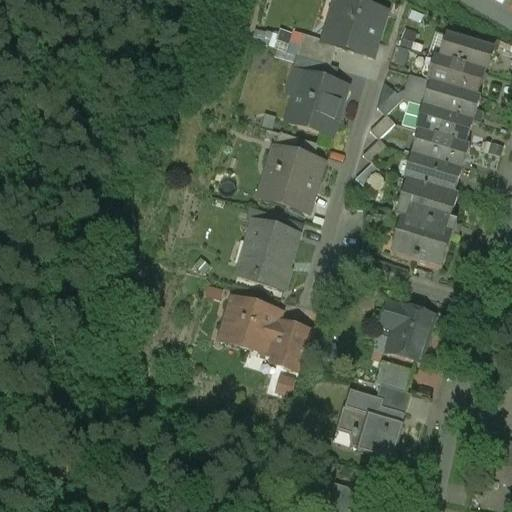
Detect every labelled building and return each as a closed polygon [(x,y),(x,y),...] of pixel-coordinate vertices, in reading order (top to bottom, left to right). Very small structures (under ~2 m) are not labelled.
[(381,15),(333,0),(320,42),(320,44),(333,48),(368,59),(381,15)] [(320,42),(300,37),(294,58),(327,68),(333,48),(320,44),(320,42)] [(492,51),(449,38),(442,62),(442,63),(485,75),(492,51)] [(327,68),(294,58),(290,72),(301,76),(332,86),(337,71),(327,68)] [(485,75),(442,63),(442,62),(435,60),(427,85),(430,86),(481,102),(481,101),(478,100),(485,75)] [(332,86),(301,76),(285,125),(329,139),(345,90),(332,86)] [(481,102),(430,86),(423,110),(473,125),(481,102)] [(393,96),(377,112),(385,121),(386,119),(402,105),(393,96)] [(473,125),(423,110),(415,135),(419,136),(419,135),(466,149),(473,125)] [(385,121),(370,136),(378,144),(394,128),(386,119),(385,121)] [(466,149),(419,135),(419,136),(411,159),(462,174),(469,150),(466,149)] [(316,148),(278,137),(273,151),(311,163),(316,148)] [(379,143),(363,160),(371,168),(372,167),(387,152),(379,143)] [(311,163),(273,151),(257,200),(304,215),(320,166),(311,163)] [(462,174),(411,159),(404,183),(406,184),(407,184),(455,198),(462,174)] [(371,168),(355,183),(364,192),(380,176),(372,167),(371,168)] [(455,198),(407,184),(406,184),(396,220),(402,222),(395,243),(395,244),(391,257),(391,256),(390,258),(441,273),(452,238),(453,238),(457,227),(450,225),(458,198),(455,198)] [(305,228),(280,221),(276,233),(297,240),(301,241),(305,228)] [(276,233),(253,226),(236,279),(284,294),(290,273),(287,272),(297,240),(276,233)] [(276,316),(235,304),(225,338),(261,349),(263,341),(272,343),(281,346),(274,368),(302,376),(314,338),(285,330),(284,334),(275,330),(271,330),(276,316)] [(434,320),(401,310),(401,311),(387,307),(386,312),(383,314),(381,319),(383,322),(381,328),(395,332),(387,357),(420,367),(424,353),(423,353),(427,341),(428,341),(434,320)] [(413,374),(382,365),(375,387),(380,389),(406,397),(413,374)] [(380,389),(376,402),(351,394),(345,412),(343,411),(335,434),(360,443),(357,453),(390,463),(402,427),(405,417),(411,398),(406,397),(380,389)] [(511,450),(500,447),(496,463),(503,465),(497,491),(490,490),(485,508),(500,511),(501,511),(505,498),(511,499),(511,450)] [(354,495),(334,489),(330,503),(336,505),(334,511),(379,511),(381,506),(385,507),(388,496),(356,487),(354,495)]
